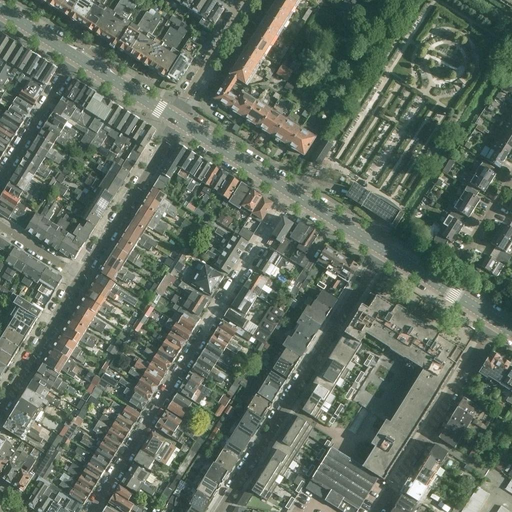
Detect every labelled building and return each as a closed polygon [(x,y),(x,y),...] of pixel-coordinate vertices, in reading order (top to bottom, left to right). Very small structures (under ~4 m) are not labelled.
[(50,0),(47,5),(55,9),(59,11),(65,0),(50,0)] [(65,0),(59,11),(62,13),(62,14),(70,19),(81,0),(65,0)] [(82,25),(94,6),(89,3),(91,0),(92,0),(96,2),(97,0),(81,0),(70,19),(76,23),(77,22),(82,25)] [(97,0),(96,2),(100,5),(98,9),(94,6),(82,25),(86,28),(93,33),(108,10),(103,6),(106,0),(97,0)] [(130,0),(126,0),(125,0),(121,0),(114,13),(108,10),(93,33),(101,38),(101,37),(106,40),(118,21),(113,18),(116,15),(120,18),(129,2),(130,0)] [(196,0),(183,0),(180,5),(190,11),(196,0)] [(196,0),(190,11),(199,17),(209,0),(196,0)] [(218,5),(210,0),(209,0),(199,17),(203,19),(199,25),(203,27),(218,5)] [(266,17),(282,27),(298,0),(276,0),(270,11),(268,11),(266,14),(267,16),(266,17)] [(117,48),(132,25),(127,21),(136,7),(129,2),(120,18),(124,20),(122,24),(118,21),(106,40),(110,43),(110,44),(117,48)] [(353,7),(345,2),(340,8),(349,14),(353,7)] [(203,27),(211,32),(224,11),(224,8),(218,5),(203,27)] [(306,22),(312,12),(308,10),(302,20),(306,22)] [(154,12),(152,11),(149,15),(146,13),(137,28),(132,25),(117,48),(124,53),(125,52),(130,55),(142,36),(137,33),(139,30),(144,33),(156,13),(154,12)] [(160,15),(156,13),(144,33),(148,35),(146,39),(142,36),(130,55),(134,58),(134,59),(141,63),(156,39),(151,36),(160,22),(157,20),(160,15)] [(172,17),(169,21),(179,27),(181,23),(182,23),(172,17)] [(264,56),(282,27),(266,17),(264,17),(262,20),(263,22),(251,41),(249,41),(248,44),(249,45),(248,46),(264,56)] [(363,18),(360,23),(366,27),(369,22),(363,18)] [(180,28),(176,26),(173,31),(170,28),(161,43),(156,39),(141,63),(149,68),(149,67),(154,70),(166,51),(161,49),(163,45),(168,48),(180,28)] [(187,33),(180,28),(168,48),(172,51),(170,54),(166,51),(154,70),(158,73),(158,74),(165,78),(186,44),(182,41),(187,33)] [(3,35),(1,39),(0,40),(0,59),(11,41),(3,35)] [(179,83),(201,48),(204,43),(192,35),(189,41),(187,44),(186,44),(165,78),(175,84),(178,83),(179,83)] [(11,41),(0,59),(0,76),(19,46),(11,41)] [(0,85),(3,88),(9,79),(27,50),(19,46),(0,76),(0,85)] [(245,86),(264,56),(248,46),(248,47),(246,47),(244,50),(245,52),(233,70),(231,70),(229,73),(230,75),(230,76),(237,80),(245,86)] [(282,60),(289,50),(285,47),(279,57),(282,60)] [(35,55),(27,50),(9,79),(13,81),(19,71),(24,73),(35,55)] [(35,55),(24,73),(31,78),(42,60),(35,55)] [(24,73),(18,82),(25,87),(19,97),(27,102),(50,65),(42,60),(31,78),(24,73)] [(283,65),(296,73),(301,65),(295,60),(291,65),(286,61),(283,65)] [(34,107),(38,99),(57,69),(50,65),(27,102),(34,107)] [(281,66),(276,74),(287,81),(292,73),(281,66)] [(269,81),(276,70),(272,68),(265,78),(269,81)] [(217,92),(212,100),(221,105),(222,104),(231,110),(242,93),(241,93),(238,99),(231,95),(231,94),(229,93),(235,84),(237,80),(230,76),(227,79),(219,93),(217,92)] [(57,107),(53,114),(61,119),(65,112),(68,107),(82,85),(75,80),(60,102),(57,107)] [(287,83),(283,88),(290,93),(294,88),(287,83)] [(89,89),(82,85),(68,107),(65,112),(61,119),(68,123),(77,109),(89,89)] [(97,94),(89,89),(77,109),(68,123),(68,124),(75,128),(97,94)] [(242,93),(231,110),(232,111),(232,112),(235,114),(236,114),(238,115),(241,117),(246,119),(256,102),(249,98),(242,93)] [(104,98),(97,94),(75,128),(86,135),(97,117),(107,101),(104,98)] [(4,95),(2,99),(28,116),(32,108),(18,99),(16,103),(9,99),(4,95)] [(11,110),(9,114),(23,123),(28,116),(2,99),(0,101),(0,103),(4,106),(11,110)] [(116,106),(107,101),(97,117),(86,135),(81,143),(89,148),(116,106)] [(256,102),(246,119),(246,120),(246,121),(249,123),(251,123),(253,124),(255,125),(260,129),(271,112),(263,107),(256,102)] [(123,111),(116,106),(89,148),(97,152),(107,136),(108,136),(123,111)] [(132,116),(123,111),(108,136),(100,149),(107,154),(113,145),(114,145),(132,116)] [(303,117),(298,124),(302,126),(310,115),(304,111),(301,115),(303,117)] [(0,117),(19,130),(19,129),(23,123),(9,114),(7,112),(5,116),(0,112),(0,117)] [(271,112),(260,129),(261,129),(261,131),(264,133),(266,132),(267,133),(270,135),(275,138),(286,121),(278,116),(271,112)] [(53,114),(48,122),(74,138),(76,134),(66,127),(68,124),(68,123),(61,119),(53,114)] [(140,121),(132,116),(114,145),(121,150),(125,144),(140,121)] [(0,127),(14,137),(19,130),(0,117),(0,122),(0,123),(0,127)] [(511,135),(511,122),(509,120),(503,130),(511,135)] [(148,126),(140,121),(125,144),(130,147),(133,140),(137,143),(148,126)] [(286,121),(275,138),(276,138),(276,140),(279,142),(281,141),(282,142),(285,144),(289,147),(300,130),(293,125),(286,121)] [(48,122),(43,129),(66,144),(69,140),(71,141),(74,138),(48,122)] [(137,143),(137,144),(141,147),(137,153),(141,155),(156,131),(148,126),(137,143)] [(0,137),(10,144),(14,137),(0,127),(0,137)] [(43,129),(38,137),(54,146),(56,143),(61,146),(69,151),(71,147),(66,144),(43,129)] [(300,130),(289,147),(290,147),(290,149),(294,151),(295,151),(297,152),(300,153),(304,156),(315,139),(307,134),(300,130)] [(511,135),(503,130),(496,140),(511,149),(511,148),(511,135)] [(0,147),(6,151),(10,144),(0,137),(0,147)] [(38,137),(33,144),(60,161),(63,157),(51,150),(54,146),(38,137)] [(506,159),(511,149),(496,140),(490,149),(506,159)] [(319,166),(326,155),(331,146),(323,141),(311,161),(319,166)] [(33,144),(31,148),(29,152),(44,162),(46,158),(58,165),(60,161),(33,144)] [(166,185),(177,168),(188,151),(180,146),(158,180),(166,185)] [(506,159),(490,149),(484,159),(499,169),(506,159)] [(204,161),(188,151),(177,168),(181,170),(177,176),(182,179),(179,183),(183,185),(190,175),(193,178),(204,161)] [(29,152),(24,160),(49,175),(51,171),(42,165),(44,162),(29,152)] [(110,153),(107,158),(112,161),(115,156),(110,153)] [(119,158),(115,164),(120,167),(124,162),(119,158)] [(24,160),(19,167),(35,177),(37,173),(43,177),(46,179),(49,175),(24,160)] [(129,173),(122,168),(114,164),(112,168),(102,162),(99,160),(96,164),(100,166),(124,181),(129,173)] [(129,173),(134,165),(126,160),(122,168),(129,173)] [(193,178),(189,184),(186,189),(191,192),(195,186),(199,186),(201,183),(212,166),(204,161),(193,178)] [(475,175),(490,184),(496,175),(491,172),(494,168),(483,161),(475,175)] [(119,190),(124,181),(100,166),(97,170),(107,176),(104,180),(119,190)] [(220,171),(212,166),(201,183),(205,186),(197,198),(202,200),(220,171)] [(19,167),(14,175),(39,190),(41,186),(38,184),(32,180),(35,177),(19,167)] [(70,173),(64,169),(61,174),(67,178),(70,173)] [(228,176),(220,171),(202,200),(201,201),(205,203),(213,191),(217,193),(228,176)] [(463,185),(467,187),(478,194),(480,191),(484,193),(490,184),(475,175),(471,172),(463,185)] [(66,178),(67,178),(61,174),(61,175),(57,181),(57,180),(56,181),(61,185),(66,178)] [(10,182),(33,197),(34,198),(36,194),(39,190),(14,175),(10,182)] [(115,197),(119,190),(104,180),(102,183),(93,178),(90,176),(87,180),(115,197)] [(217,193),(217,194),(225,199),(222,205),(226,208),(228,204),(241,184),(228,176),(217,193)] [(110,205),(115,197),(87,180),(85,184),(97,191),(95,195),(110,205)] [(158,180),(153,188),(157,191),(161,193),(164,189),(166,185),(158,180)] [(10,182),(6,188),(4,191),(18,200),(21,196),(30,202),(33,197),(10,182)] [(63,187),(56,183),(51,190),(58,195),(63,187)] [(228,204),(239,211),(252,191),(241,184),(228,204)] [(467,187),(459,200),(474,210),(480,201),(475,198),(478,194),(467,187)] [(153,188),(148,197),(175,214),(178,210),(164,201),(167,197),(161,193),(157,191),(153,188)] [(105,212),(110,205),(95,195),(89,192),(87,195),(77,189),(74,193),(79,196),(105,212)] [(4,191),(2,195),(0,197),(24,212),(26,208),(24,207),(19,204),(20,201),(18,200),(4,191)] [(239,211),(250,217),(262,197),(252,191),(239,211)] [(395,229),(396,227),(404,215),(400,212),(400,211),(398,208),(395,205),(392,203),(388,201),(385,199),(381,197),(378,196),(374,194),(373,195),(367,191),(366,192),(373,196),(370,201),(365,195),(364,196),(395,229)] [(44,193),(40,200),(43,203),(48,196),(44,193)] [(100,220),(105,212),(79,196),(76,200),(87,207),(85,210),(100,220)] [(0,197),(0,205),(24,221),(27,214),(24,212),(0,197)] [(148,197),(142,205),(162,218),(164,214),(174,220),(177,216),(175,214),(148,197)] [(260,224),(268,211),(273,204),(262,197),(250,217),(260,224)] [(26,231),(34,236),(55,203),(51,200),(40,217),(37,214),(26,231)] [(459,200),(451,213),(462,220),(464,216),(468,219),(474,210),(459,200)] [(34,236),(42,241),(53,224),(49,222),(54,214),(52,213),(55,209),(54,208),(57,204),(55,203),(34,236)] [(0,205),(0,215),(8,220),(10,217),(18,222),(20,219),(23,221),(24,221),(0,205)] [(96,228),(100,220),(85,210),(83,214),(74,208),(73,209),(68,205),(66,209),(79,217),(96,228)] [(142,205),(137,214),(165,232),(168,227),(159,222),(162,218),(142,205)] [(188,205),(186,209),(194,213),(196,210),(188,205)] [(451,213),(443,226),(458,235),(464,226),(459,223),(462,220),(451,213)] [(137,214),(132,222),(145,231),(148,227),(155,231),(162,236),(165,232),(137,214)] [(25,222),(29,224),(33,218),(30,216),(29,215),(25,222)] [(42,241),(50,246),(68,218),(65,216),(63,220),(61,219),(56,226),(53,224),(42,241)] [(75,260),(89,238),(96,228),(79,217),(75,224),(79,227),(78,229),(81,232),(66,256),(72,260),(75,260)] [(50,246),(58,251),(69,234),(64,231),(69,224),(68,223),(70,220),(68,218),(50,246)] [(222,225),(228,228),(230,225),(233,220),(230,218),(227,222),(225,221),(222,225)] [(293,225),(282,218),(272,235),(277,238),(276,240),(281,243),(284,240),(293,225)] [(20,228),(25,231),(29,225),(24,222),(20,228)] [(132,222),(126,231),(152,247),(155,249),(158,244),(150,240),(143,235),(145,231),(132,222)] [(310,228),(301,222),(288,242),(284,240),(281,243),(281,244),(276,252),(282,256),(289,245),(294,248),(292,251),(294,252),(295,252),(310,228)] [(189,223),(184,231),(191,236),(196,228),(189,223)] [(58,251),(66,256),(81,232),(78,229),(79,227),(75,224),(73,227),(77,230),(73,237),(69,234),(58,251)] [(511,229),(503,224),(500,229),(499,228),(495,233),(511,244),(511,243),(511,229)] [(458,235),(443,226),(434,239),(434,240),(434,242),(434,244),(434,245),(435,246),(437,248),(438,248),(440,249),(442,248),(443,248),(444,247),(446,246),(448,241),(452,244),(458,235)] [(243,251),(248,243),(234,235),(231,239),(226,236),(227,234),(217,228),(214,233),(243,251)] [(253,235),(243,228),(238,235),(249,242),(253,235)] [(319,234),(310,228),(295,252),(294,252),(289,260),(303,270),(309,260),(305,257),(307,254),(319,234)] [(126,231),(121,239),(135,248),(137,244),(150,251),(152,247),(126,231)] [(238,259),(243,251),(214,233),(214,234),(215,234),(213,238),(221,243),(227,246),(225,250),(238,259)] [(511,244),(495,233),(492,239),(493,239),(490,244),(500,250),(497,256),(508,262),(511,257),(506,253),(511,244)] [(7,254),(12,246),(0,238),(0,249),(2,251),(7,254)] [(121,239),(116,248),(144,266),(146,261),(139,257),(132,252),(135,248),(121,239)] [(9,267),(2,278),(6,281),(23,253),(15,248),(12,246),(7,254),(6,254),(10,256),(6,263),(5,265),(9,267)] [(326,247),(317,262),(316,264),(327,271),(337,254),(326,247)] [(116,248),(110,256),(124,265),(127,261),(141,270),(144,266),(116,248)] [(189,252),(183,248),(177,257),(183,261),(189,252)] [(233,267),(238,259),(225,250),(222,255),(216,251),(212,249),(210,252),(233,267)] [(267,250),(261,260),(279,271),(282,266),(286,268),(289,263),(267,250)] [(228,275),(233,267),(210,252),(209,253),(207,251),(204,256),(211,260),(212,258),(217,262),(214,266),(228,275)] [(31,258),(23,253),(6,281),(10,284),(13,278),(17,272),(21,275),(31,258)] [(327,271),(337,277),(347,261),(337,254),(327,271)] [(484,270),(492,275),(497,278),(504,267),(504,268),(508,262),(497,256),(494,261),(484,254),(481,259),(480,258),(476,264),(475,266),(475,268),(476,269),(477,271),(478,272),(480,272),(481,272),(483,271),(484,270)] [(110,256),(105,265),(132,282),(135,278),(121,269),(124,265),(110,256)] [(162,265),(163,266),(169,270),(175,261),(167,256),(162,265)] [(184,266),(181,264),(183,261),(177,257),(175,261),(169,270),(167,273),(173,276),(176,272),(179,274),(184,266)] [(39,263),(31,258),(21,275),(25,277),(21,283),(25,286),(39,263)] [(303,270),(309,273),(310,274),(313,269),(312,269),(316,264),(317,262),(310,258),(309,260),(303,270)] [(261,260),(256,269),(269,277),(271,275),(275,278),(279,271),(261,260)] [(358,267),(347,261),(337,277),(348,284),(358,267)] [(195,269),(219,284),(224,277),(204,264),(200,262),(195,269)] [(48,269),(39,263),(25,286),(30,288),(34,282),(38,285),(39,282),(48,269)] [(105,265),(100,272),(100,273),(113,282),(116,277),(127,285),(130,281),(132,282),(105,265)] [(158,274),(164,278),(167,273),(169,270),(163,266),(158,274)] [(55,273),(48,269),(39,282),(43,285),(38,292),(34,299),(38,301),(42,295),(55,273)] [(219,284),(195,269),(193,272),(197,275),(191,285),(211,297),(219,284)] [(309,274),(305,281),(309,284),(317,272),(313,269),(310,274),(309,274)] [(303,270),(296,281),(302,286),(305,281),(309,274),(303,270)] [(62,277),(55,273),(42,295),(46,297),(51,290),(55,292),(63,280),(62,277)] [(164,278),(162,281),(161,283),(168,287),(173,278),(172,277),(173,276),(167,273),(164,278)] [(253,274),(249,280),(257,285),(255,289),(260,293),(262,290),(267,294),(277,300),(279,296),(272,291),(269,290),(273,284),(260,276),(259,278),(253,274)] [(96,280),(94,283),(118,297),(134,307),(137,302),(119,291),(118,292),(113,289),(115,285),(99,275),(96,280)] [(295,297),(301,288),(302,286),(296,281),(293,279),(286,290),(295,297)] [(249,280),(243,289),(257,297),(259,299),(261,294),(266,297),(267,294),(262,290),(260,293),(255,289),(257,285),(249,280)] [(331,296),(339,283),(335,280),(327,293),(331,296)] [(188,300),(203,309),(208,302),(202,298),(203,296),(181,282),(178,287),(191,295),(188,300)] [(316,286),(323,291),(326,287),(319,282),(316,286)] [(94,283),(89,290),(105,300),(108,297),(115,301),(118,297),(94,283)] [(154,293),(162,297),(168,287),(161,283),(159,287),(154,293)] [(155,285),(154,284),(149,292),(153,295),(154,293),(159,287),(155,285)] [(42,312),(0,286),(0,297),(13,305),(20,309),(37,320),(42,312)] [(243,289),(229,311),(243,320),(243,319),(257,297),(243,289)] [(89,290),(85,297),(113,315),(115,311),(103,304),(105,300),(89,290)] [(154,295),(153,295),(149,292),(146,290),(142,298),(150,303),(154,295)] [(331,448),(305,489),(324,501),(341,511),(357,511),(379,478),(382,480),(384,481),(453,371),(464,352),(453,344),(439,336),(440,335),(439,335),(439,333),(431,328),(429,328),(428,328),(428,329),(424,326),(411,318),(410,318),(407,315),(406,314),(406,313),(406,312),(398,307),(396,308),(395,308),(371,293),(370,293),(362,306),(358,312),(347,330),(344,334),(359,344),(365,334),(381,344),(386,347),(379,359),(375,364),(374,367),(353,401),(361,407),(370,412),(379,418),(385,422),(371,445),(375,448),(363,467),(331,448)] [(331,311),(337,301),(323,293),(316,302),(331,311)] [(188,300),(186,303),(175,296),(170,302),(180,308),(186,312),(186,311),(193,316),(194,314),(199,317),(203,309),(188,300)] [(85,297),(80,305),(96,315),(98,312),(105,316),(111,319),(113,315),(85,297)] [(331,311),(316,302),(315,302),(309,299),(306,305),(308,307),(303,315),(321,327),(331,311)] [(283,303),(278,311),(283,314),(288,306),(283,303)] [(31,330),(37,320),(20,309),(13,305),(7,314),(11,317),(31,330)] [(80,305),(75,312),(104,330),(106,327),(101,323),(94,319),(96,315),(80,305)] [(153,310),(148,306),(142,315),(148,318),(153,310)] [(272,307),(258,328),(270,336),(284,314),(283,314),(278,311),(272,307)] [(191,334),(200,320),(193,316),(186,311),(186,312),(180,308),(177,313),(183,316),(177,325),(191,334)] [(229,311),(224,319),(237,327),(241,329),(246,322),(243,319),(243,320),(229,311)] [(75,312),(70,320),(87,330),(89,326),(96,331),(101,334),(104,330),(75,312)] [(131,329),(132,328),(137,321),(137,320),(125,312),(123,316),(132,322),(128,327),(131,329)] [(138,321),(137,320),(137,321),(143,325),(148,318),(142,315),(138,321)] [(311,343),(321,327),(303,315),(297,324),(293,331),(311,343)] [(25,339),(31,330),(11,317),(9,319),(13,321),(8,328),(25,339)] [(70,320),(66,327),(93,344),(95,340),(91,338),(85,334),(87,330),(70,320)] [(187,341),(191,334),(177,325),(169,320),(164,326),(187,341)] [(132,330),(138,334),(143,325),(137,321),(132,328),(133,328),(132,330)] [(222,321),(217,329),(233,339),(236,334),(242,338),(249,342),(251,338),(236,328),(235,330),(222,321)] [(77,344),(78,345),(80,341),(87,346),(93,349),(95,345),(93,344),(66,327),(61,335),(77,344)] [(19,349),(22,344),(25,339),(8,328),(3,336),(0,334),(0,336),(12,344),(19,349)] [(258,328),(251,338),(260,344),(264,346),(269,338),(270,336),(258,328)] [(182,350),(184,346),(186,342),(170,332),(168,336),(157,329),(154,333),(182,350)] [(226,344),(238,352),(239,352),(241,348),(231,342),(233,339),(217,329),(213,336),(226,344)] [(301,358),(310,344),(311,343),(293,331),(289,338),(288,337),(282,347),(287,350),(301,358)] [(122,332),(118,338),(123,342),(127,335),(122,332)] [(177,357),(182,350),(154,333),(152,337),(164,344),(162,348),(177,357)] [(340,341),(339,343),(356,353),(361,345),(359,344),(344,334),(341,340),(340,341)] [(78,345),(77,344),(61,335),(56,342),(60,344),(80,357),(82,353),(75,349),(78,345)] [(0,339),(1,340),(0,341),(0,350),(13,358),(19,349),(12,344),(0,336),(0,339)] [(209,343),(224,352),(226,349),(236,355),(238,352),(226,344),(213,336),(209,343)] [(128,337),(124,344),(126,345),(128,346),(131,345),(132,343),(132,340),(130,338),(128,337)] [(70,356),(77,361),(83,364),(85,360),(80,357),(60,344),(56,342),(52,349),(68,360),(70,356)] [(209,343),(205,350),(229,365),(232,362),(222,355),(224,352),(209,343)] [(337,346),(334,351),(351,362),(356,353),(339,343),(338,344),(337,346)] [(260,344),(255,353),(259,355),(264,346),(260,344)] [(111,345),(106,352),(114,357),(118,351),(119,350),(115,347),(114,347),(111,345)] [(123,345),(119,350),(118,351),(123,354),(127,348),(123,345)] [(172,364),(173,363),(177,357),(162,348),(159,352),(149,345),(147,348),(172,364)] [(168,372),(172,365),(172,364),(147,348),(144,353),(154,359),(152,362),(168,372)] [(52,349),(51,350),(47,357),(76,375),(78,371),(74,368),(76,365),(68,360),(52,349)] [(0,363),(7,368),(13,358),(0,350),(0,363)] [(205,350),(201,357),(215,366),(217,363),(230,371),(232,367),(229,365),(205,350)] [(295,369),(301,358),(287,350),(280,360),(295,369)] [(115,357),(114,359),(118,361),(123,354),(118,351),(114,357),(115,357)] [(330,358),(329,359),(349,372),(349,371),(346,369),(351,362),(334,351),(331,356),(330,358)] [(499,358),(492,353),(479,374),(486,379),(499,358)] [(47,357),(46,359),(42,365),(58,375),(61,371),(68,376),(73,379),(76,375),(47,357)] [(201,357),(196,363),(224,380),(226,377),(218,372),(214,369),(215,366),(201,357)] [(268,364),(258,357),(255,361),(266,368),(268,364)] [(498,383),(510,365),(499,358),(486,379),(486,380),(489,382),(490,385),(493,387),(496,387),(498,383)] [(118,362),(118,361),(114,359),(111,363),(109,365),(108,366),(109,367),(109,366),(113,369),(118,362)] [(163,379),(164,377),(168,372),(152,362),(149,366),(139,359),(137,363),(163,379)] [(327,362),(323,367),(344,380),(349,372),(329,359),(328,361),(327,362)] [(288,379),(294,369),(295,369),(280,360),(274,371),(288,379)] [(106,363),(106,362),(101,370),(104,373),(106,371),(109,367),(108,366),(109,365),(106,363)] [(158,387),(163,379),(137,363),(134,368),(146,375),(144,378),(158,387)] [(196,363),(193,369),(192,370),(207,379),(208,377),(221,385),(224,380),(196,363)] [(42,365),(37,373),(65,391),(67,387),(63,384),(56,380),(59,376),(58,375),(42,365)] [(319,374),(318,375),(335,386),(340,378),(344,380),(323,367),(320,372),(319,374)] [(259,380),(262,376),(250,369),(247,373),(259,380)] [(506,376),(500,386),(511,393),(510,395),(511,395),(511,369),(507,377),(506,376)] [(153,395),(156,390),(158,387),(144,378),(131,370),(128,374),(140,382),(138,385),(153,395)] [(89,372),(85,380),(96,387),(96,386),(100,379),(89,372)] [(37,373),(32,381),(49,392),(52,388),(58,392),(63,395),(65,391),(37,373)] [(190,373),(184,383),(210,399),(213,393),(205,388),(200,386),(203,382),(190,373)] [(118,383),(110,379),(111,378),(104,374),(101,378),(101,379),(100,379),(96,386),(103,391),(110,396),(118,383)] [(242,375),(240,374),(237,379),(241,382),(243,379),(244,379),(246,376),(242,374),(242,375)] [(279,393),(286,383),(272,374),(265,384),(279,393)] [(316,379),(313,383),(330,394),(335,386),(318,375),(317,377),(316,379)] [(121,379),(119,383),(127,388),(148,402),(153,395),(138,385),(136,389),(121,379)] [(238,388),(239,385),(240,385),(241,382),(237,379),(232,386),(238,389),(238,388)] [(251,384),(244,379),(243,379),(241,382),(240,385),(247,390),(251,384)] [(32,381),(29,385),(27,389),(49,404),(51,404),(58,409),(60,404),(47,396),(49,392),(32,381)] [(184,383),(181,388),(179,392),(191,400),(198,405),(201,401),(202,402),(205,397),(210,399),(184,383)] [(309,390),(308,392),(325,402),(330,394),(313,383),(310,388),(309,390)] [(279,393),(265,384),(258,395),(273,404),(279,393)] [(87,392),(88,392),(87,393),(90,395),(95,387),(91,385),(87,392)] [(228,393),(233,397),(238,389),(232,386),(232,385),(229,390),(229,391),(228,393)] [(91,395),(92,395),(91,396),(97,400),(103,391),(96,386),(96,387),(95,387),(90,395),(90,396),(91,395)] [(124,393),(123,394),(126,397),(124,400),(129,403),(142,412),(148,402),(127,388),(124,393)] [(27,389),(25,393),(21,400),(41,412),(43,414),(49,404),(27,389)] [(468,391),(465,396),(475,403),(478,397),(468,391)] [(306,395),(303,400),(323,412),(324,412),(320,410),(325,402),(308,392),(307,393),(306,395)] [(172,402),(194,415),(194,413),(193,412),(194,410),(190,407),(192,403),(177,394),(172,402)] [(218,403),(222,405),(221,406),(225,409),(230,400),(223,396),(218,403)] [(249,410),(263,419),(272,406),(256,396),(247,410),(249,410)] [(91,398),(88,404),(92,407),(96,409),(100,404),(91,398)] [(464,398),(457,408),(473,419),(479,408),(464,398)] [(490,399),(484,409),(490,412),(496,403),(490,399)] [(18,404),(14,409),(34,422),(38,415),(41,412),(21,400),(18,404)] [(230,404),(239,409),(241,405),(239,404),(239,405),(232,400),(230,404)] [(298,408),(318,421),(323,412),(303,400),(300,404),(299,406),(298,408)] [(76,405),(75,406),(81,410),(85,403),(82,401),(78,406),(76,405)] [(172,402),(168,409),(182,419),(184,416),(194,422),(197,417),(193,415),(194,415),(172,402)] [(85,403),(81,410),(87,413),(92,407),(88,404),(86,404),(86,403),(86,404),(85,403)] [(113,403),(110,408),(135,424),(140,415),(128,407),(125,411),(113,403)] [(229,406),(225,413),(231,417),(235,410),(229,406)] [(130,431),(134,424),(110,408),(108,411),(105,410),(102,414),(130,431)] [(457,408),(451,419),(467,429),(473,419),(457,408)] [(14,409),(11,414),(8,419),(37,437),(39,434),(30,429),(34,422),(14,409)] [(82,411),(78,417),(83,420),(87,413),(81,410),(82,411)] [(249,410),(240,424),(255,433),(263,419),(249,410)] [(161,420),(183,434),(192,439),(194,435),(179,425),(182,422),(166,412),(161,420)] [(126,438),(130,431),(102,414),(103,415),(99,421),(126,438)] [(291,419),(288,424),(308,436),(314,428),(293,415),(292,417),(291,419)] [(484,426),(488,428),(494,418),(490,415),(484,426)] [(84,421),(83,420),(78,417),(74,424),(80,428),(84,421)] [(3,428),(2,429),(20,440),(23,441),(27,434),(29,432),(8,419),(5,424),(3,428)] [(67,419),(63,426),(64,427),(68,429),(72,423),(67,419)] [(451,419),(444,429),(460,439),(467,429),(451,419)] [(161,420),(156,428),(178,442),(183,434),(161,420)] [(488,428),(484,426),(475,420),(472,424),(488,434),(491,430),(488,428)] [(121,445),(126,438),(99,421),(95,428),(121,445)] [(78,428),(79,428),(80,428),(74,424),(72,423),(68,429),(69,430),(69,431),(72,433),(74,434),(78,428)] [(240,424),(231,438),(246,447),(255,433),(240,424)] [(284,430),(283,432),(303,445),(308,436),(288,424),(285,428),(284,430)] [(64,427),(59,436),(63,439),(68,429),(64,427)] [(117,452),(121,445),(95,428),(92,432),(96,434),(94,437),(102,442),(117,452)] [(215,428),(208,439),(214,443),(221,432),(215,428)] [(439,437),(438,438),(454,448),(460,439),(444,429),(439,437)] [(29,432),(27,434),(41,443),(43,440),(37,437),(29,432)] [(281,435),(278,440),(298,453),(303,445),(283,432),(282,433),(281,435)] [(152,433),(141,452),(155,460),(164,466),(176,448),(157,437),(158,437),(152,433)] [(63,439),(58,436),(52,446),(57,449),(63,439)] [(0,456),(5,459),(12,448),(13,447),(5,442),(6,441),(0,437),(0,456)] [(64,438),(60,444),(65,447),(64,447),(66,448),(70,442),(64,438)] [(113,458),(117,452),(102,442),(100,445),(96,442),(90,438),(87,442),(113,458)] [(231,438),(223,451),(237,460),(246,447),(231,438)] [(109,465),(113,458),(87,442),(82,439),(79,443),(91,450),(96,453),(94,456),(109,465)] [(274,446),(273,448),(290,459),(294,451),(298,453),(278,440),(275,445),(274,446)] [(191,450),(196,454),(202,445),(196,442),(191,450)] [(60,444),(56,451),(60,453),(64,447),(65,447),(60,444)] [(427,456),(442,465),(445,467),(449,460),(446,458),(449,454),(434,445),(427,456)] [(46,456),(50,459),(57,449),(52,446),(46,456)] [(474,447),(469,454),(473,457),(478,450),(474,447)] [(5,460),(2,458),(0,457),(0,477),(0,478),(9,463),(16,453),(17,451),(12,448),(5,459),(5,460)] [(203,448),(199,454),(202,457),(207,450),(203,448)] [(271,451),(268,456),(288,469),(288,468),(285,466),(290,459),(273,448),(272,450),(271,451)] [(182,477),(196,454),(191,450),(176,473),(178,474),(182,477)] [(56,451),(52,457),(57,461),(61,455),(60,454),(60,453),(56,451)] [(223,451),(215,465),(229,474),(237,460),(223,451)] [(141,452),(135,462),(148,471),(155,460),(141,452)] [(0,478),(11,485),(21,470),(16,468),(18,464),(23,467),(29,458),(22,453),(21,456),(16,453),(9,463),(0,478)] [(100,479),(103,473),(105,472),(85,459),(77,454),(74,458),(83,463),(88,466),(86,469),(100,479)] [(202,457),(199,454),(198,454),(195,459),(202,464),(206,459),(203,457),(202,457)] [(38,469),(42,472),(50,459),(46,456),(38,469)] [(105,472),(109,465),(94,456),(92,459),(88,456),(85,459),(105,472)] [(263,463),(262,464),(283,477),(288,469),(268,456),(264,461),(263,463)] [(427,456),(421,466),(435,475),(442,465),(427,456)] [(497,456),(491,466),(501,471),(507,462),(497,456)] [(52,457),(47,464),(53,468),(57,461),(52,457)] [(23,493),(32,478),(28,475),(35,462),(29,458),(23,467),(27,470),(25,473),(21,470),(11,485),(17,489),(16,491),(21,494),(23,493)] [(96,485),(100,479),(86,469),(84,472),(79,469),(81,466),(73,461),(72,464),(69,468),(96,485)] [(47,464),(43,471),(49,475),(53,468),(47,464)] [(133,464),(127,474),(143,485),(146,481),(152,485),(156,479),(147,473),(133,464)] [(220,487),(229,474),(215,465),(213,464),(205,477),(220,487)] [(260,468),(257,472),(278,485),(275,483),(279,475),(283,477),(262,464),(261,466),(260,468)] [(418,471),(412,480),(427,489),(435,475),(421,466),(420,467),(418,471)] [(92,492),(96,485),(69,468),(67,472),(74,477),(79,480),(77,483),(92,492)] [(39,478),(45,481),(49,475),(43,471),(39,478)] [(253,479),(252,481),(273,493),(278,485),(257,472),(254,477),(253,479)] [(127,474),(121,484),(138,495),(141,490),(152,497),(155,492),(143,485),(127,474)] [(175,488),(182,477),(178,474),(171,485),(175,488)] [(49,484),(45,481),(39,478),(39,477),(35,482),(39,484),(25,505),(34,511),(48,488),(47,487),(49,484)] [(212,501),(220,487),(205,477),(197,491),(198,492),(212,501)] [(87,499),(92,492),(77,483),(70,478),(68,481),(65,479),(62,483),(87,499)] [(186,480),(184,484),(192,489),(193,490),(196,486),(186,480)] [(412,480),(404,494),(418,503),(424,507),(433,493),(427,489),(412,480)] [(250,484),(247,489),(247,490),(267,502),(273,493),(252,481),(251,482),(250,484)] [(178,486),(172,495),(177,497),(182,489),(189,493),(192,489),(184,484),(181,482),(179,486),(178,486)] [(83,506),(87,499),(62,483),(59,486),(67,491),(65,494),(68,496),(76,501),(83,506)] [(34,511),(36,511),(47,511),(61,491),(49,484),(47,487),(48,488),(34,511)] [(473,485),(466,495),(470,498),(474,493),(477,488),(473,485)] [(119,486),(115,493),(139,509),(142,511),(145,507),(138,502),(131,498),(133,495),(119,486)] [(166,488),(161,497),(167,501),(172,492),(166,488)] [(477,488),(474,493),(486,501),(489,496),(477,488)] [(254,494),(247,490),(237,506),(245,507),(254,494)] [(47,511),(58,511),(61,507),(58,505),(65,494),(61,491),(47,511)] [(201,511),(205,511),(212,501),(198,492),(190,505),(192,507),(201,511)] [(108,504),(121,511),(130,511),(131,510),(133,511),(136,511),(139,509),(115,493),(108,504)] [(474,493),(470,498),(483,506),(486,501),(474,493)] [(404,494),(395,508),(394,509),(397,511),(412,511),(418,503),(404,494)] [(58,511),(68,511),(76,501),(68,496),(66,499),(70,502),(65,509),(61,507),(58,511)] [(470,498),(467,503),(480,511),(483,506),(470,498)] [(76,511),(79,507),(81,508),(83,506),(76,501),(68,511),(76,511)] [(467,503),(464,508),(470,511),(478,511),(480,511),(467,503)]
